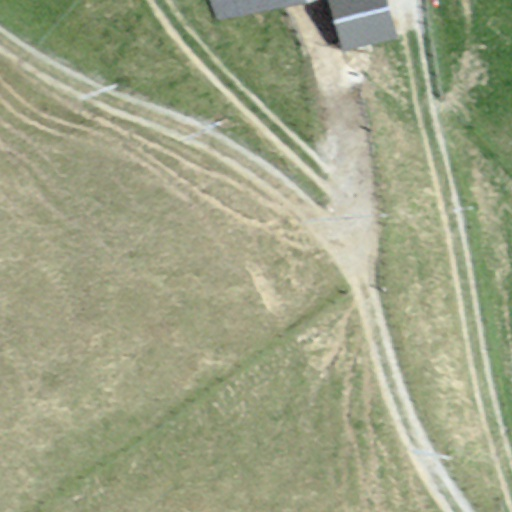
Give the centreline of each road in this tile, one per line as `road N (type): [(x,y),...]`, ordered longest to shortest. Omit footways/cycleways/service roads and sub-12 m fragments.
road 1 (track): [(459,511),(393,384),(352,250),(237,154),(32,62),(0,39)]
road 2 (track): [(412,0),(426,101),(511,461)]
road 3 (track): [(352,250),(335,182),(191,42),(162,0)]
